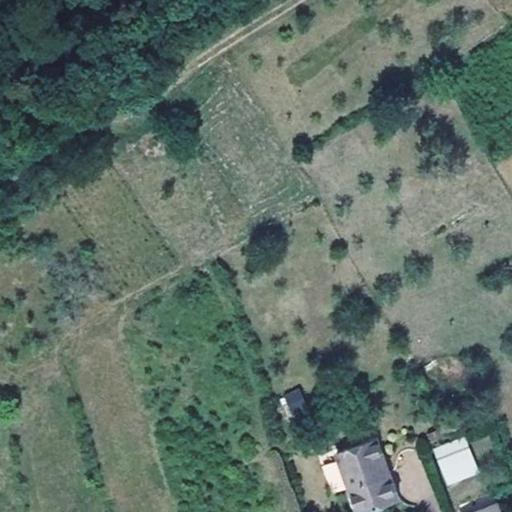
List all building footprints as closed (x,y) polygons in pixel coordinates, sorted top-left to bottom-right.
[(282,395),(294,417),(308,410),(297,388),(282,395)] [(478,471),(463,435),(453,439),(435,447),(450,482),(478,471)] [(359,511),(399,497),(377,436),(336,452),(358,511),(359,511)] [(337,461),(323,464),(329,494),(343,491),(337,461)] [(501,511),(497,502),(471,511),(501,511)]
